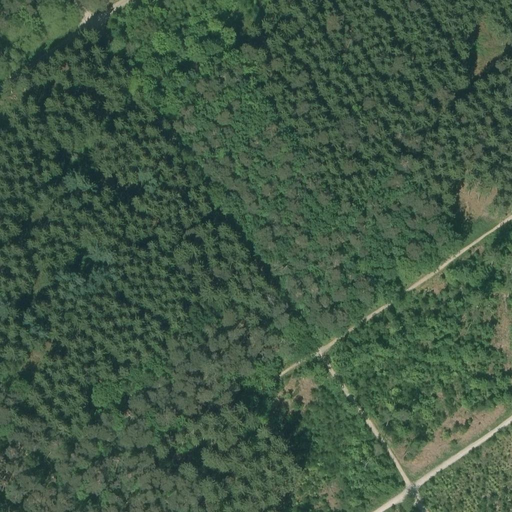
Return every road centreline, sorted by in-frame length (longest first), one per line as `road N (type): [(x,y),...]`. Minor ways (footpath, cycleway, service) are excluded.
road 1 (track): [(89,20),(324,343)]
road 2 (track): [(511,206),(383,292),(324,343)]
road 3 (track): [(324,343),(424,511)]
road 4 (track): [(511,420),(377,511)]
road 5 (track): [(422,144),(511,52)]
